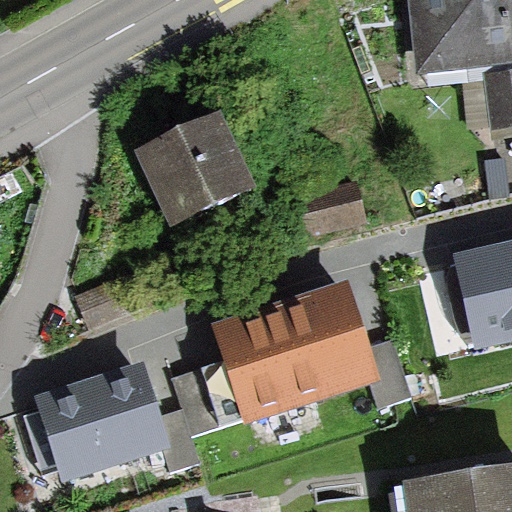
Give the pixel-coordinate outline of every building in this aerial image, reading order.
[(511,0),(411,0),(417,64),(511,56),(511,0)] [(205,135),(134,162),(167,247),(238,220),(205,135)] [(325,234),(372,222),(364,190),(317,201),(325,234)] [(511,253),(444,268),(465,367),(511,357),(511,253)] [(341,297),(205,336),(234,436),(370,397),(341,297)] [(209,466),(175,364),(148,374),(182,475),(209,466)] [(132,373),(20,404),(46,499),(158,468),(132,373)] [(511,511),(511,462),(384,481),(388,511),(511,511)]
